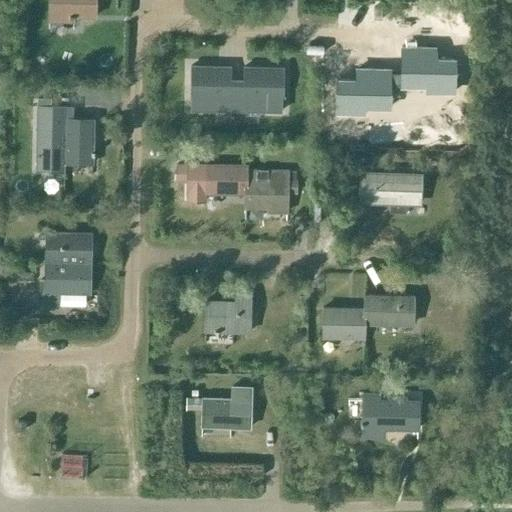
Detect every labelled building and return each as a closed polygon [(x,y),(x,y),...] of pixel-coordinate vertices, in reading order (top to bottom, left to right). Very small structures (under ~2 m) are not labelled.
[(48,0),(48,21),(73,21),(73,15),(95,16),(95,0),(48,0)] [(394,72),(394,83),(400,83),(400,85),(425,86),(425,91),(453,92),(454,59),(434,59),(434,48),(400,47),(400,72),(394,72)] [(235,110),(236,85),(230,84),(230,66),(190,66),(189,104),(190,104),(190,109),(214,109),(214,100),(228,100),(228,109),(235,110)] [(242,85),(236,85),(235,110),(243,110),(243,101),(257,101),(257,110),(281,111),(281,106),(282,106),(283,67),(243,67),(242,85)] [(336,79),(335,112),(362,112),(363,107),(388,107),(389,83),(394,83),(394,72),(389,71),(389,69),(355,69),(355,80),(336,79)] [(37,97),(36,169),(63,169),(63,162),(64,162),(65,106),(50,106),(50,97),(37,97)] [(65,106),(64,162),(92,163),(93,119),(71,118),(71,106),(65,106)] [(176,163),(175,179),(186,179),(186,191),(187,191),(187,199),(204,199),(204,193),(244,194),(245,176),(245,170),(246,168),(246,164),(204,163),(186,162),(186,163),(176,163)] [(244,194),(244,206),(267,207),(267,211),(286,212),(286,192),(294,192),(295,172),(287,171),(245,170),(245,176),(244,194)] [(358,170),(358,186),(358,203),(388,204),(388,212),(405,212),(405,204),(420,205),(421,188),(422,172),(358,170)] [(45,232),(45,262),(89,262),(90,233),(45,232)] [(89,292),(89,262),(45,262),(44,283),(39,283),(38,304),(84,305),(85,292),(89,292)] [(33,275),(17,274),(17,283),(32,283),(33,275)] [(248,331),(250,292),(235,291),(235,300),(205,299),(204,330),(248,331)] [(363,308),(363,322),(412,323),(412,295),(363,294),(363,308)] [(363,322),(363,308),(322,307),(322,320),(323,320),(323,336),(363,337),(363,322)] [(230,398),(201,397),(200,425),(249,427),(250,387),(231,386),(230,398)] [(361,392),(361,436),(377,436),(377,427),(417,428),(417,400),(404,400),(404,396),(387,396),(387,400),(378,399),(378,392),(361,392)] [(184,408),(200,409),(201,397),(185,396),(184,408)] [(23,430),(24,421),(17,420),(16,429),(23,430)] [(87,475),(88,451),(63,450),(63,474),(87,475)]
